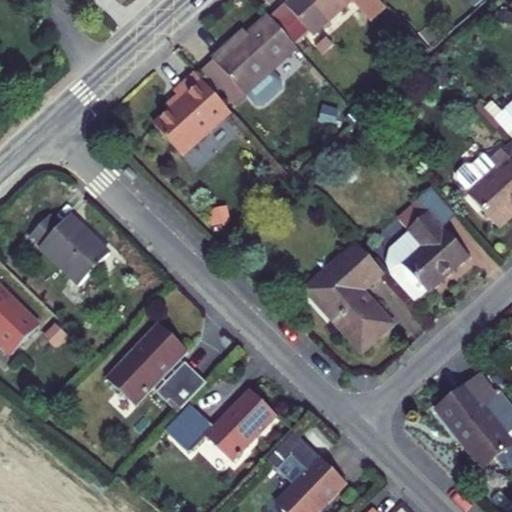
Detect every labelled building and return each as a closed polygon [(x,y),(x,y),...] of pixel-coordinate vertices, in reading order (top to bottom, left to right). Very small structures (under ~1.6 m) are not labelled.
[(353,0),(294,0),(286,7),(313,36),(353,0)] [(298,52),(268,18),(247,36),(227,54),(222,49),(211,60),(213,62),(246,98),(298,52)] [(227,54),(247,36),(243,31),(222,49),(227,54)] [(233,111),(246,98),(213,62),(199,74),(233,111)] [(230,115),(195,76),(175,95),(177,97),(183,103),(170,115),(156,127),(182,157),(230,115)] [(183,103),(177,97),(164,108),(170,115),(183,103)] [(511,146),(503,155),(502,154),(490,165),(484,159),(472,170),(464,170),(458,176),(457,185),(469,197),(468,198),(497,230),(511,216),(511,146)] [(408,232),(430,215),(425,210),(405,229),(408,232)] [(469,259),(430,215),(408,232),(410,234),(391,251),(388,265),(396,279),(418,304),(469,259)] [(52,218),(31,239),(81,287),(110,257),(71,219),(63,228),(52,218)] [(384,276),(357,246),(341,261),(345,266),(310,297),(361,355),(393,328),(381,312),(379,313),(361,292),(365,287),(367,289),(384,276)] [(345,266),(341,261),(305,293),(310,297),(345,266)] [(0,290),(0,345),(12,357),(40,329),(0,290)] [(168,370),(171,373),(188,355),(160,327),(108,380),(136,408),(162,381),(159,378),(168,370)] [(172,402),(182,412),(189,405),(207,386),(186,365),(175,376),(166,385),(157,394),(168,405),(172,402)] [(162,381),(171,373),(168,370),(159,378),(162,381)] [(166,385),(175,376),(171,373),(162,381),(166,385)] [(462,440),(459,442),(482,471),(511,449),(511,448),(506,438),(511,433),(511,429),(511,424),(493,400),(495,398),(479,379),(436,411),(451,432),(454,429),(462,440)] [(190,407),(167,429),(191,453),(207,438),(233,464),(277,419),(251,394),(215,430),(190,407)] [(451,432),(459,442),(462,440),(454,429),(451,432)] [(322,511),(347,487),(293,435),(267,462),(294,488),(277,505),(284,511),(322,511)]
